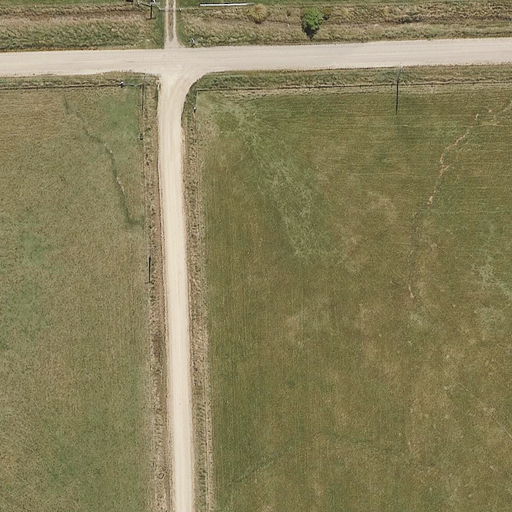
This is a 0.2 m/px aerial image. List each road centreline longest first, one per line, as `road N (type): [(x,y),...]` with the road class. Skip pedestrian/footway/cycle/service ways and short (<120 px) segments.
road 1 (unclassified): [(169,61),(183,511)]
road 2 (unclassified): [(169,61),(511,51)]
road 3 (unclassified): [(0,64),(169,61)]
